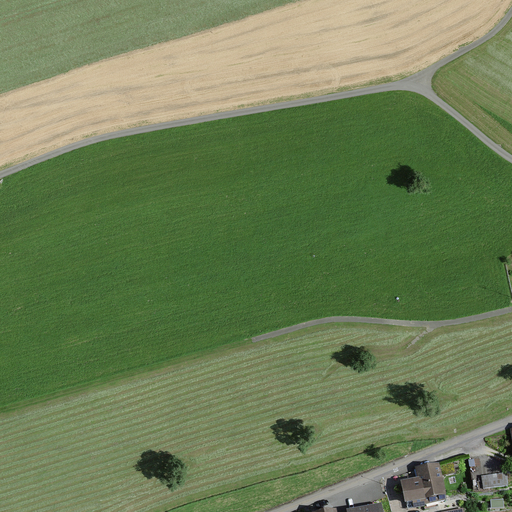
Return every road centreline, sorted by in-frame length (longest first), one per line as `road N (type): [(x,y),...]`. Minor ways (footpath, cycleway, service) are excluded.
road 1 (track): [(0,410),(322,320),(450,324),(511,310)]
road 2 (track): [(0,175),(117,133),(414,87)]
road 3 (unclassified): [(281,511),(511,421)]
road 4 (track): [(414,87),(511,10)]
road 5 (track): [(414,87),(511,159)]
